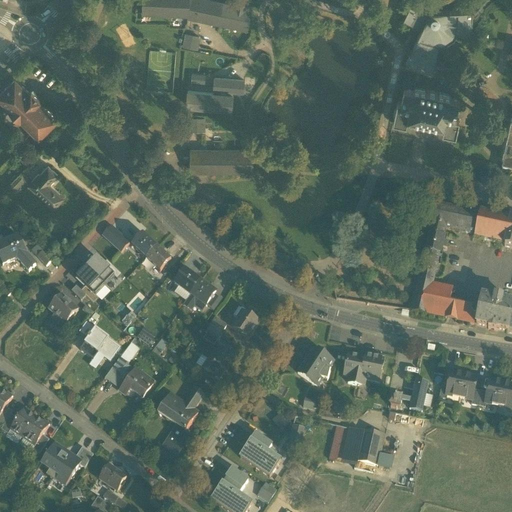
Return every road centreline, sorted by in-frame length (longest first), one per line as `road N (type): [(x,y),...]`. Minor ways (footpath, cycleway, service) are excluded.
road 1 (residential): [(304,306),(174,497)]
road 2 (residential): [(0,361),(174,497)]
road 3 (tertiary): [(304,306),(511,351)]
road 4 (residential): [(141,183),(0,338)]
road 5 (tertiary): [(141,183),(210,255),(304,306)]
road 6 (tertiary): [(39,44),(69,73),(141,183)]
road 7 (track): [(377,164),(511,198)]
